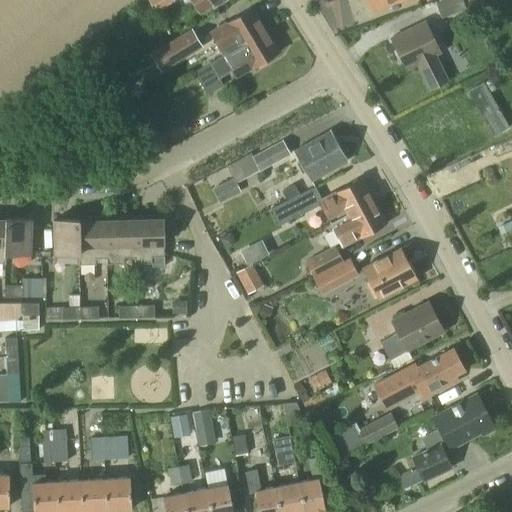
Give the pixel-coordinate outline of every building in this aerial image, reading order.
[(148,0),(156,12),(174,0),(148,0)] [(214,6),(225,0),(191,0),(201,14),(214,6)] [(368,0),(372,9),(403,0),(368,0)] [(461,0),(444,0),(439,2),(442,12),(444,18),(466,10),(463,2),(461,0)] [(227,23),(211,33),(224,54),(240,45),(266,30),(253,8),(227,23)] [(448,81),(436,58),(440,48),(427,22),(391,40),(407,72),(417,67),(429,91),(448,81)] [(163,69),(204,44),(193,26),(151,51),(163,69)] [(224,54),(194,72),(207,94),(223,85),(219,78),(233,70),(237,78),(280,53),(266,30),(240,45),(224,54)] [(494,136),(510,127),(484,82),(469,91),(494,136)] [(150,99),(130,110),(137,123),(142,129),(150,124),(146,117),(157,111),(150,99)] [(312,181),(348,161),(331,131),(295,151),(312,181)] [(282,141),(253,157),(261,172),(275,164),(290,155),(282,141)] [(347,214),(374,201),(362,178),(335,193),(322,200),(320,202),(321,204),(328,218),(345,209),(347,214)] [(219,202),(241,191),(235,179),(213,190),(219,202)] [(304,213),(295,196),(271,208),(279,225),(304,213)] [(347,214),(330,223),(343,247),(360,238),(386,224),(374,201),(347,214)] [(136,219),(136,215),(117,216),(117,219),(109,220),(110,264),(125,263),(124,257),(135,257),(135,263),(138,263),(136,219)] [(145,219),(136,219),(138,263),(152,262),(152,266),(165,266),(165,256),(163,215),(145,215),(145,219)] [(108,220),(108,216),(89,217),(89,220),(81,220),(83,264),(97,264),(96,258),(107,258),(107,264),(110,264),(109,220),(108,220)] [(31,258),(32,219),(6,218),(6,219),(5,219),(3,263),(6,263),(6,257),(31,258)] [(80,220),(79,219),(54,220),(55,254),(79,254),(79,264),(83,264),(81,220),(80,220)] [(511,219),(499,225),(502,232),(511,227),(511,219)] [(231,233),(220,238),(225,249),(232,245),(234,240),(231,233)] [(335,245),(305,261),(313,276),(344,261),(335,245)] [(250,246),(241,250),(248,264),(257,260),(250,246)] [(400,248),(363,267),(370,280),(366,282),(374,298),(378,296),(379,297),(416,278),(414,275),(416,274),(409,261),(407,262),(400,248)] [(313,276),(313,277),(322,294),(359,275),(350,258),(344,261),(313,276)] [(250,264),(236,272),(240,280),(255,272),(250,264)] [(5,285),(5,291),(5,297),(23,297),(23,284),(14,284),(5,285)] [(0,318),(14,318),(21,312),(21,302),(21,301),(0,301),(0,318)] [(21,315),(22,315),(39,315),(39,303),(21,302),(21,312),(21,315)] [(186,302),(171,302),(172,315),(186,314),(186,302)] [(398,332),(380,341),(390,359),(394,366),(412,357),(408,350),(443,332),(428,302),(392,320),(398,332)] [(261,303),(256,316),(268,320),(273,307),(261,303)] [(154,304),(136,305),(137,317),(155,316),(154,304)] [(137,317),(136,305),(118,305),(119,317),(137,317)] [(62,307),(63,318),(81,318),(80,306),(62,307)] [(80,306),(81,318),(99,318),(98,306),(80,306)] [(6,356),(18,356),(17,337),(5,338),(6,356)] [(415,365),(374,386),(384,406),(419,388),(423,396),(452,381),(450,377),(463,370),(453,349),(416,368),(415,365)] [(7,374),(19,373),(18,356),(6,356),(7,374)] [(326,369),(316,375),(322,387),(332,382),(326,369)] [(9,402),(21,401),(19,377),(8,378),(9,402)] [(308,398),(302,401),(308,411),(328,400),(323,391),(308,398)] [(421,437),(427,448),(413,456),(419,467),(411,471),(410,468),(398,474),(405,488),(425,479),(451,465),(444,452),(481,433),(482,436),(495,429),(476,394),(433,416),(439,427),(421,437)] [(305,422),(296,402),(283,403),(287,425),(305,422)] [(199,445),(215,442),(208,409),(193,412),(199,445)] [(355,424),(330,438),(340,458),(366,444),(398,427),(390,412),(358,429),(355,424)] [(186,413),(170,416),(173,431),(189,428),(186,413)] [(0,432),(0,454),(8,455),(8,433),(0,432)] [(127,435),(103,437),(104,458),(128,457),(127,435)] [(289,435),(273,438),(278,465),(295,462),(289,435)] [(91,459),(104,458),(103,437),(91,437),(91,459)] [(29,438),(19,439),(19,448),(29,448),(29,438)] [(55,461),(68,461),(67,439),(54,440),(55,461)] [(43,462),(55,461),(54,440),(42,440),(43,462)] [(303,511),(312,511),(325,510),(319,479),(324,478),(320,457),(309,459),(313,480),(298,483),(303,511)] [(188,464),(178,466),(182,483),(192,482),(188,464)] [(178,466),(168,468),(171,485),(182,483),(178,466)] [(260,490),(256,470),(245,472),(249,493),(256,492),(259,511),(281,511),(276,487),(260,490)] [(0,506),(8,507),(8,474),(0,473),(0,506)] [(107,510),(132,509),(130,477),(105,479),(107,510)] [(82,511),(107,510),(105,479),(81,480),(82,511)] [(57,511),(80,511),(82,511),(81,480),(56,482),(57,511)] [(33,511),(57,511),(56,482),(32,483),(33,511)] [(281,511),(303,511),(298,483),(276,487),(281,511)] [(208,488),(206,488),(210,511),(232,511),(227,484),(208,488)] [(188,511),(210,511),(206,488),(184,493),(188,511)] [(165,511),(188,511),(184,493),(163,497),(165,511)]
